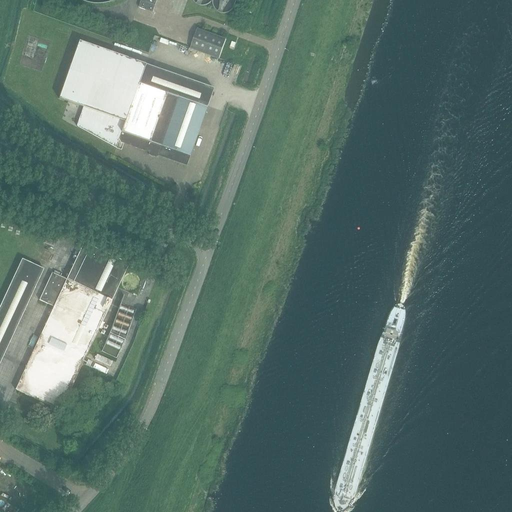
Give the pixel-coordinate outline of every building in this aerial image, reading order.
[(141,0),(139,8),(153,13),(153,12),(156,5),(153,4),(154,0),(141,0)] [(197,29),(190,49),(219,59),(226,40),(212,34),(197,29)] [(149,153),(149,155),(155,157),(158,156),(186,166),(207,108),(213,89),(145,65),(79,41),(59,99),(83,108),(77,123),(77,125),(77,127),(78,128),(81,130),(82,129),(117,148),(116,149),(121,151),(124,144),(149,153)] [(15,390),(61,411),(61,410),(129,264),(83,243),(66,280),(59,276),(60,274),(54,271),(53,274),(52,273),(39,300),(54,307),(15,390)] [(0,306),(0,363),(44,269),(22,259),(0,306)] [(140,303),(141,295),(129,294),(128,302),(140,303)] [(135,324),(139,314),(126,310),(123,320),(135,324)]
